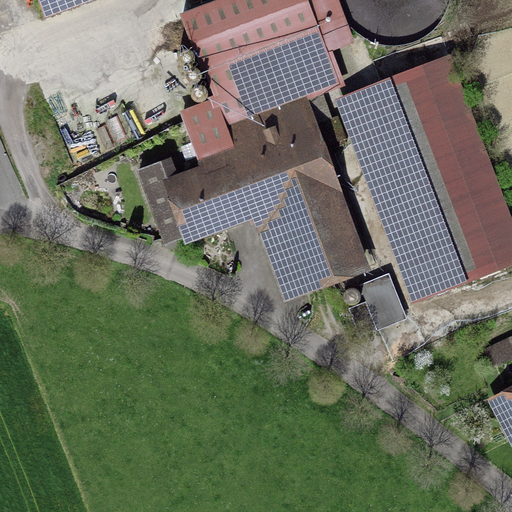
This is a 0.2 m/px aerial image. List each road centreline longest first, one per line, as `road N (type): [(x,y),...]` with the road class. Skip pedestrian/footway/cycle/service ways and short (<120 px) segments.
road 1 (residential): [(0,223),(128,255),(258,314),(511,503)]
road 2 (unknown): [(42,233),(0,96)]
